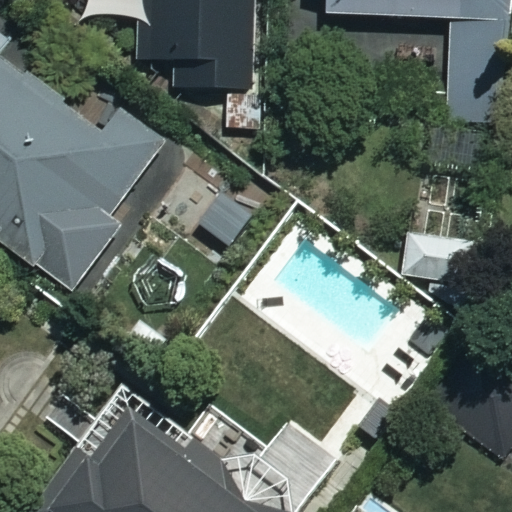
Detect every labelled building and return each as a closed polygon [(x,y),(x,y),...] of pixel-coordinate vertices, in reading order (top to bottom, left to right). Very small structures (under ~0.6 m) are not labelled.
[(82,0),(83,27),(145,27),(145,61),(180,61),(180,89),(255,89),(254,0),(82,0)] [(450,123),(509,126),(511,0),(324,0),(323,16),(454,21),(450,123)] [(437,30),(307,34),(308,70),(438,66),(437,30)] [(107,119),(0,45),(0,244),(77,297),(179,137),(122,97),(107,119)] [(280,511),(123,396),(44,503),(56,511),(280,511)]
